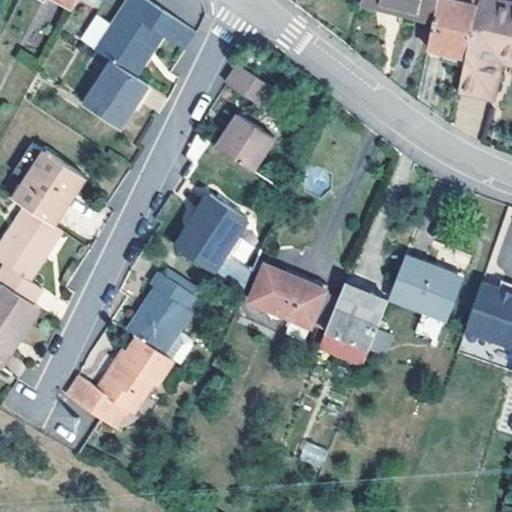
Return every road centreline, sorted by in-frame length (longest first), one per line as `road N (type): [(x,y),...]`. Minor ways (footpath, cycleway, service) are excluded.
road 1 (residential): [(47,387),(242,0)]
road 2 (unclassified): [(246,0),(461,163),(511,179)]
